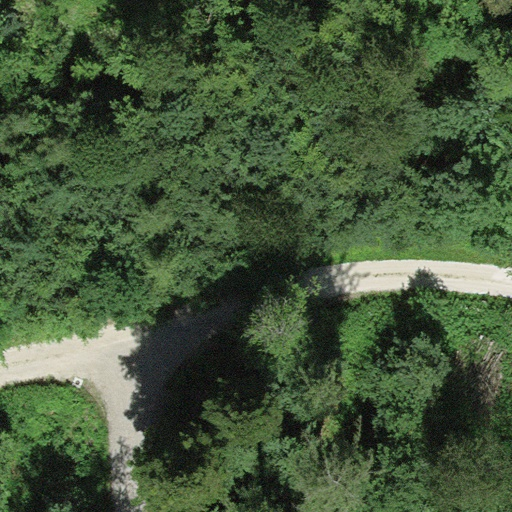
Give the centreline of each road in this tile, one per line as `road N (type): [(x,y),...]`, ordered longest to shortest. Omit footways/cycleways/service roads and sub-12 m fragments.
road 1 (track): [(103,337),(258,285),(408,276),(511,290)]
road 2 (track): [(115,511),(103,337)]
